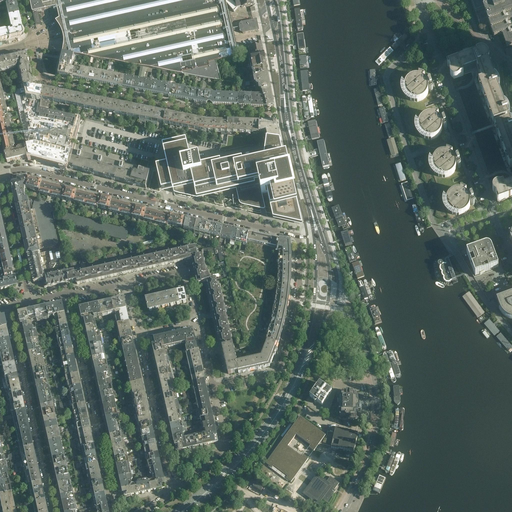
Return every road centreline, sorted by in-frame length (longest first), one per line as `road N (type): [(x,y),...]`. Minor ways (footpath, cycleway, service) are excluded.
road 1 (residential): [(1,173),(29,169),(298,236)]
road 2 (residential): [(31,42),(39,72),(52,82),(207,113),(284,115)]
road 3 (residential): [(511,266),(417,0)]
road 4 (residential): [(343,511),(372,446),(378,407),(363,344),(336,290)]
road 5 (residential): [(114,511),(68,294)]
road 6 (residential): [(6,306),(52,511)]
road 7 (residential): [(213,387),(279,367),(297,301),(298,236)]
road 8 (residential): [(138,335),(175,490)]
road 9 (residential): [(1,173),(29,301)]
road 10 (residential): [(175,490),(225,446),(213,387)]
road 11 (secondary): [(284,115),(313,236)]
road 12 (secondary): [(322,234),(289,115)]
road 13 (secondary): [(305,357),(283,404),(242,458)]
